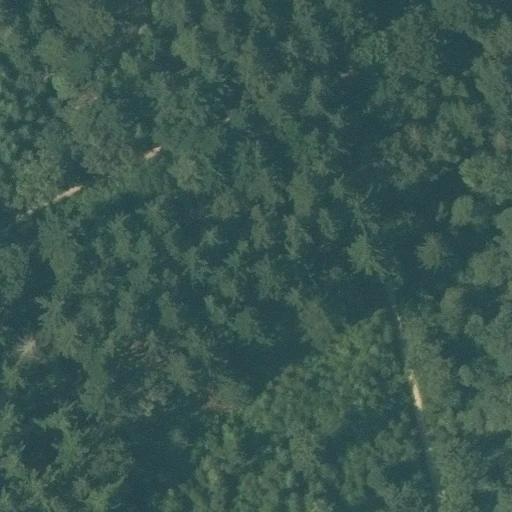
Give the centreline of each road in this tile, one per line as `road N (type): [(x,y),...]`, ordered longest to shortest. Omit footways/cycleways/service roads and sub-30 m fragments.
road 1 (track): [(443,511),(396,320),(347,0)]
road 2 (track): [(488,0),(361,56)]
